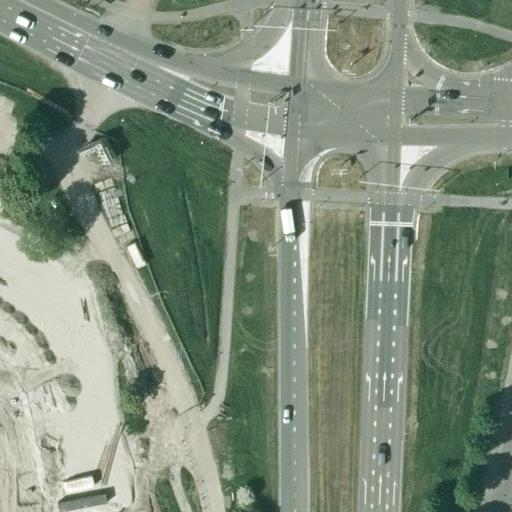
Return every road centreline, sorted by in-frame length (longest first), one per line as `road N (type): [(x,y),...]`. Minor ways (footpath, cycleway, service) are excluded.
road 1 (trunk): [(291,128),(286,511)]
road 2 (trunk): [(377,511),(393,132)]
road 3 (unclassified): [(214,511),(180,395),(75,193),(71,163)]
road 4 (trunk): [(0,11),(204,110),(291,128)]
road 5 (trunk): [(293,86),(182,64),(38,0)]
